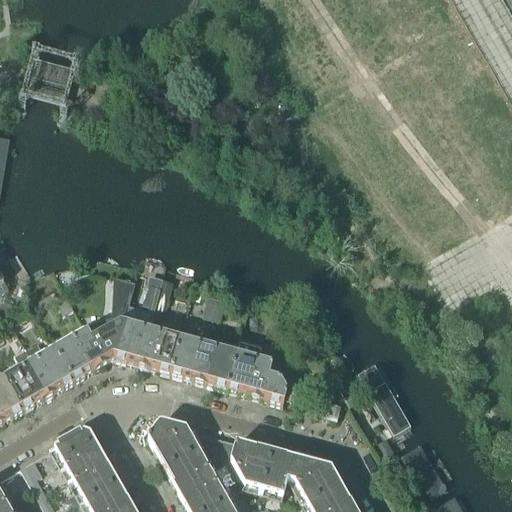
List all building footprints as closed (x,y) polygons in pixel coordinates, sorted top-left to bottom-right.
[(511,102),(511,32),(495,0),(451,0),(507,105),(511,102)] [(99,330),(53,356),(72,389),(112,366),(124,324),(130,301),(134,287),(113,282),(109,296),(117,298),(113,318),(96,325),(99,330)] [(162,286),(154,313),(154,314),(164,317),(172,289),(162,286)] [(64,301),(61,302),(47,310),(55,323),(71,315),(64,301)] [(203,323),(210,325),(215,306),(207,304),(203,323)] [(215,306),(210,325),(218,327),(223,307),(215,306)] [(154,314),(154,313),(143,310),(139,328),(124,324),(112,366),(169,382),(180,345),(158,339),(147,337),(149,331),(154,314)] [(30,320),(26,314),(10,323),(14,330),(30,320)] [(277,342),(281,328),(275,327),(269,329),(266,340),(277,342)] [(181,340),(180,345),(169,382),(226,398),(238,355),(237,355),(205,346),(207,340),(193,336),(192,343),(181,340)] [(238,355),(226,398),(262,407),(266,393),(258,391),(260,385),(252,383),(257,367),(261,351),(239,346),(237,355),(238,355)] [(16,370),(0,378),(0,381),(21,418),(72,389),(53,356),(42,362),(36,351),(25,357),(23,354),(11,361),(16,370)] [(270,370),(257,367),(252,383),(260,385),(258,391),(266,393),(262,407),(281,413),(285,399),(286,398),(278,385),(277,385),(268,383),(271,372),(270,370)] [(0,430),(21,418),(0,381),(0,430)] [(316,405),(330,409),(333,395),(320,392),(316,405)] [(344,403),(349,414),(356,410),(351,400),(344,403)] [(315,407),(312,418),(311,421),(335,428),(339,413),(315,407)] [(396,462),(401,463),(407,461),(408,455),(388,418),(383,416),(378,419),(376,425),(396,462)] [(146,445),(163,475),(196,456),(185,436),(159,429),(158,428),(146,444),(146,445)] [(54,455),(71,486),(104,468),(89,441),(82,439),(54,455)] [(383,446),(374,451),(381,464),(390,459),(392,457),(385,444),(383,446)] [(234,451),(222,447),(217,463),(232,489),(239,485),(237,481),(229,466),(234,451)] [(243,492),(257,495),(267,459),(235,450),(234,451),(229,466),(237,481),(239,485),(243,492)] [(163,475),(176,497),(209,478),(196,456),(163,475)] [(281,502),(285,487),(289,465),(267,459),(257,495),(281,502)] [(293,488),(305,510),(338,491),(329,475),(328,476),(289,465),(285,487),(293,488)] [(396,465),(394,466),(383,472),(389,483),(402,476),(396,465)] [(50,511),(36,486),(41,482),(34,467),(19,476),(39,511),(50,511)] [(71,486),(84,508),(117,490),(104,468),(71,486)] [(429,511),(443,511),(444,510),(424,473),(419,471),(414,474),(412,480),(429,511)] [(176,497),(184,511),(216,511),(225,507),(209,478),(176,497)] [(84,508),(85,511),(129,511),(117,490),(84,508)] [(305,510),(305,511),(350,511),(338,491),(305,510)]
